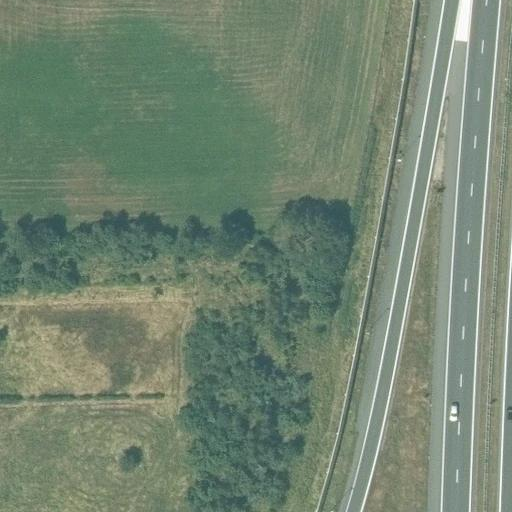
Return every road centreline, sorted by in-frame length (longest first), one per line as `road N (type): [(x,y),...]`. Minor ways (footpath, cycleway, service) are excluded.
road 1 (motorway): [(452,0),(382,401),(352,511)]
road 2 (motorway): [(490,0),(455,511)]
